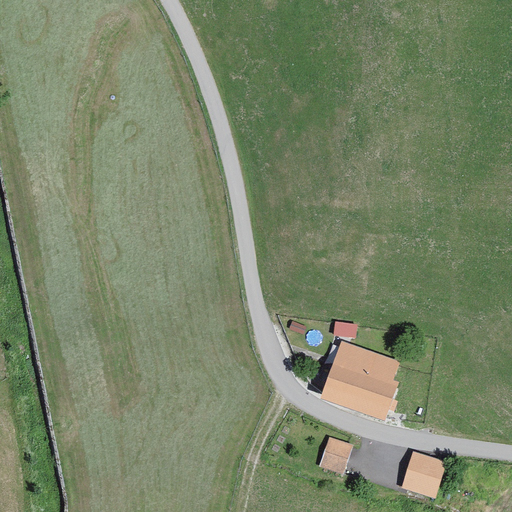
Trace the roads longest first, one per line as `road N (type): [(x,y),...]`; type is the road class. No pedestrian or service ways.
road 1 (unclassified): [(511,452),(371,430),(311,407),(290,388),(258,313),(218,116),(168,0)]
road 2 (track): [(241,511),(254,452),(290,388)]
